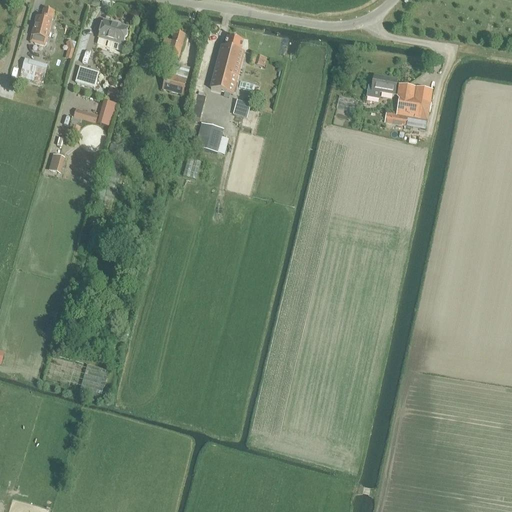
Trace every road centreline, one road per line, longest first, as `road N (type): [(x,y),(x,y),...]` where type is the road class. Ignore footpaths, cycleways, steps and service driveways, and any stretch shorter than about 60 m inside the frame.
road 1 (unclassified): [(369,19),(327,27),(167,0)]
road 2 (unknown): [(226,10),(204,82),(228,126),(227,149)]
